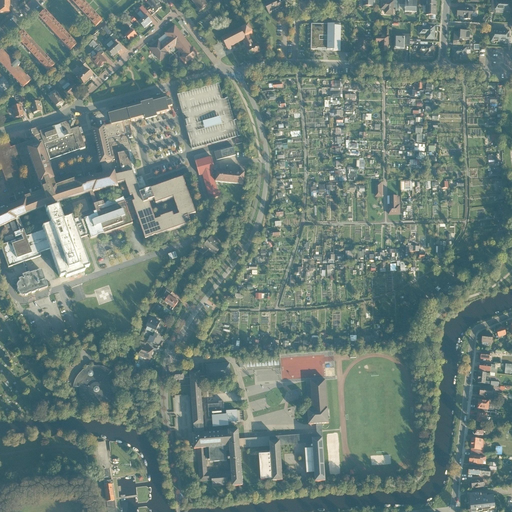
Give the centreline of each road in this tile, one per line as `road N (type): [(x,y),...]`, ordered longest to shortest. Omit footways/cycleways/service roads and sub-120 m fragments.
road 1 (residential): [(229,71),(261,123),(266,182),(250,241),(186,323),(168,365),(179,499)]
road 2 (residential): [(454,509),(474,333),(511,314)]
road 3 (residential): [(229,71),(270,64),(442,68)]
road 4 (residential): [(70,113),(229,71)]
road 5 (residential): [(177,10),(70,113)]
